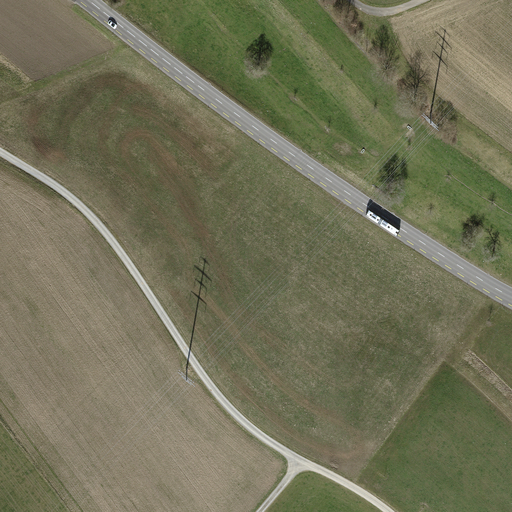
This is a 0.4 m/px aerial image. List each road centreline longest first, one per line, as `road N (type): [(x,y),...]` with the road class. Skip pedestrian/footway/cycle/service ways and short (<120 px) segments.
road 1 (tertiary): [(511,296),(368,207),(89,0)]
road 2 (track): [(0,151),(95,219),(209,384),(250,428),(301,462)]
